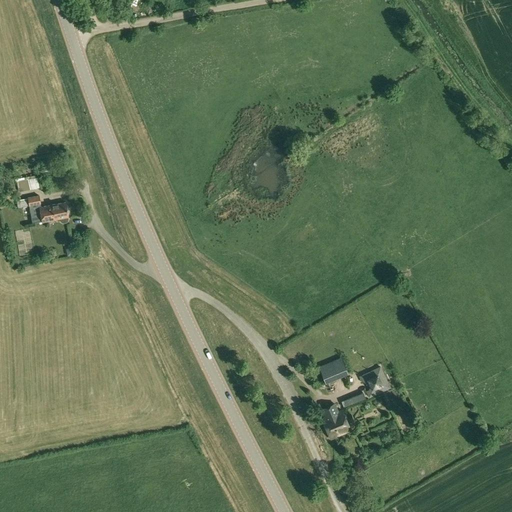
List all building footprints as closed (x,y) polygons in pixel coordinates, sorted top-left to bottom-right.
[(31,190),(31,189),(29,182),(29,179),(17,182),(19,193),(31,190)] [(61,222),(63,223),(66,223),(68,221),(68,219),(68,217),(65,202),(41,207),(40,204),(41,204),(39,195),(27,197),(28,198),(29,206),(33,223),(42,221),(42,222),(59,218),(60,221),(61,222)] [(325,381),(347,372),(341,356),(318,366),(325,381)] [(367,379),(371,389),(367,391),(370,396),(390,387),(381,367),(360,376),(363,381),(367,379)] [(363,392),(341,401),(344,407),(365,398),(363,392)] [(350,430),(342,411),(337,413),(333,404),(322,409),(326,417),(322,419),(330,439),(350,430)] [(357,487),(359,492),(365,490),(363,484),(357,487)]
